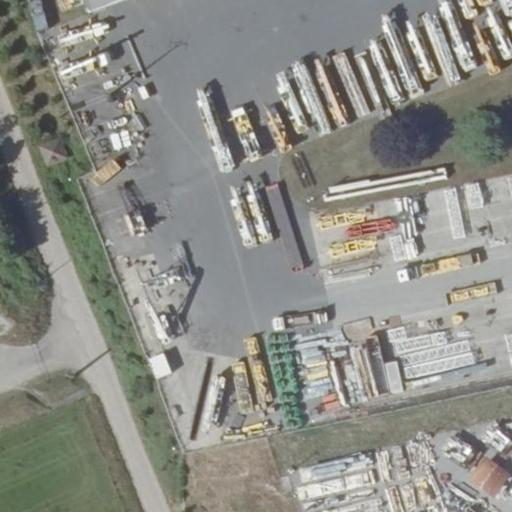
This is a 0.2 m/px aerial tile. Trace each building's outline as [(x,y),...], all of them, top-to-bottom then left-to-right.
[(137,0),(90,0),(92,5),(97,17),(137,0)] [(75,134),(68,117),(52,124),(58,141),(75,134)] [(39,142),(40,159),(64,158),(63,141),(39,142)] [(313,216),(315,244),(339,242),(337,214),(313,216)] [(155,378),(169,373),(163,355),(149,360),(155,378)] [(511,418),(474,422),(480,483),(511,480),(511,418)]
